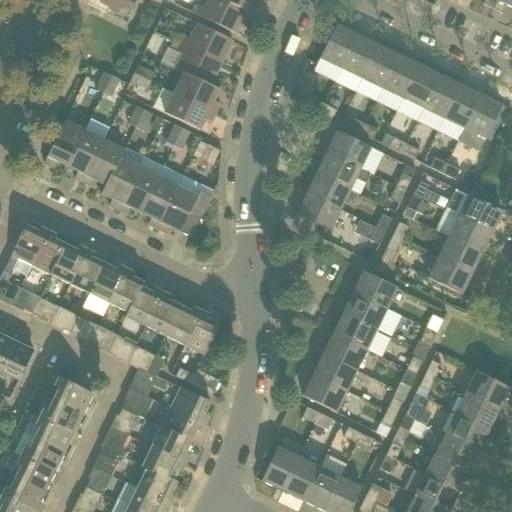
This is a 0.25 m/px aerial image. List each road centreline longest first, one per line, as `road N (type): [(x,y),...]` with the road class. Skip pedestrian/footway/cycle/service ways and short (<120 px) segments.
road 1 (residential): [(252,308),(246,164),(268,71),(303,0)]
road 2 (residential): [(56,511),(120,374),(0,316)]
road 3 (residential): [(252,308),(25,196)]
road 4 (residential): [(216,493),(251,399),(252,308)]
road 5 (residential): [(511,79),(357,0)]
